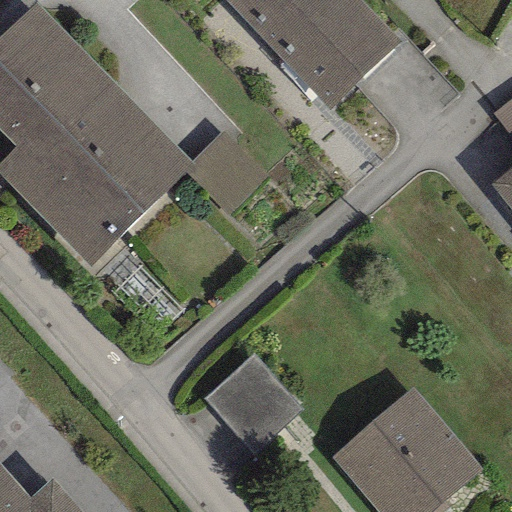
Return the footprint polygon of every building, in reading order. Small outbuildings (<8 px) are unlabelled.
[(357,0),(223,0),(327,111),(399,44),(357,0)] [(33,3),(0,35),(0,132),(14,147),(0,159),(0,177),(86,266),(183,172),(191,164),(189,163),(33,3)] [(511,99),(493,115),(511,138),(511,99)] [(266,176),(219,131),(189,163),(191,164),(183,172),(228,215),(266,176)] [(511,163),(488,183),(511,211),(511,163)] [(301,412),(250,355),(202,398),(253,455),(301,412)] [(410,388),(328,457),(375,511),(430,511),(480,469),(410,388)] [(77,511),(48,479),(28,497),(0,466),(0,511),(77,511)]
